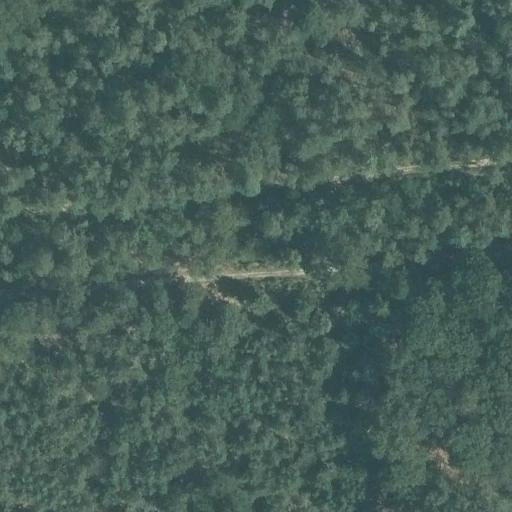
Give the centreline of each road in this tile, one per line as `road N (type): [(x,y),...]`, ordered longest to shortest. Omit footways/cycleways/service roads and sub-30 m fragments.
road 1 (track): [(511,163),(0,214)]
road 2 (track): [(511,249),(0,291)]
